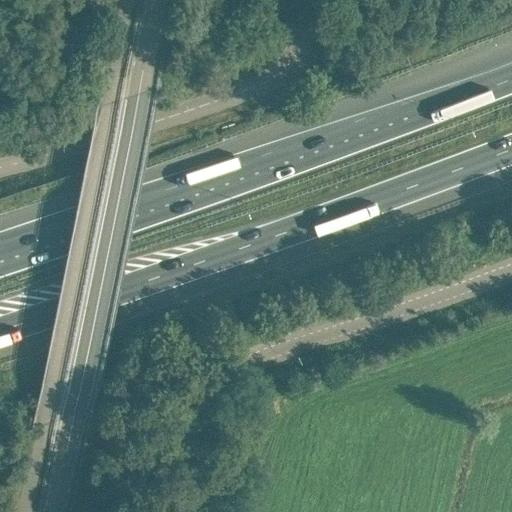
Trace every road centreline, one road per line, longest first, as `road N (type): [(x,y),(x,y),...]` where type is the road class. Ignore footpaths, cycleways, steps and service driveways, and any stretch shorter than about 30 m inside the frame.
road 1 (motorway): [(511,76),(0,262)]
road 2 (motorway): [(0,330),(511,149)]
road 3 (tertiary): [(54,511),(157,0)]
road 4 (tertiary): [(182,511),(212,403),(242,363),(511,267)]
road 5 (unclassified): [(0,167),(259,85),(299,49),(314,0)]
